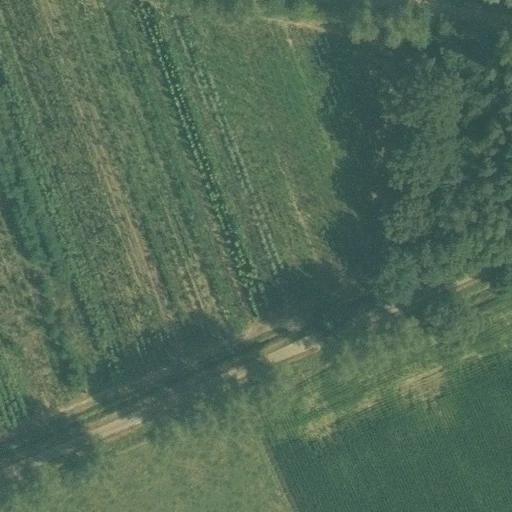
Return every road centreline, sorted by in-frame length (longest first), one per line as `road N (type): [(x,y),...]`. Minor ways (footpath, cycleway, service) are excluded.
road 1 (unclassified): [(0,478),(511,260)]
road 2 (unclassified): [(367,0),(511,24)]
